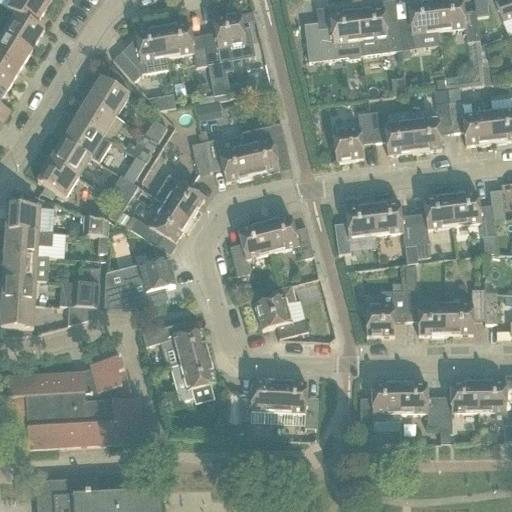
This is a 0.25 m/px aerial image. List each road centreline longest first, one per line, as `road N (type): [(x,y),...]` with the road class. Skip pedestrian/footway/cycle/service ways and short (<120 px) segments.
road 1 (residential): [(511,362),(247,361),(224,334),(203,250),(229,208),(511,165)]
road 2 (residential): [(0,172),(101,15),(124,0)]
